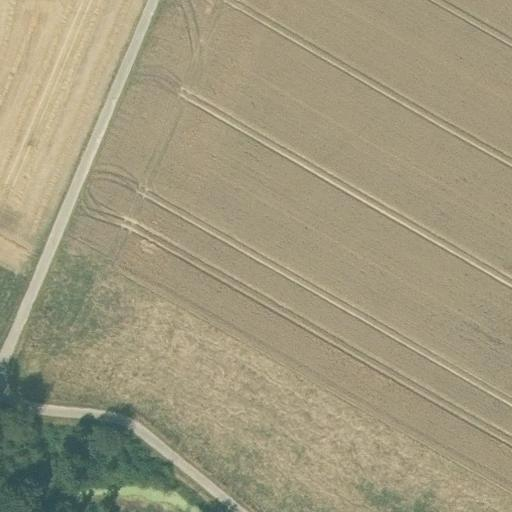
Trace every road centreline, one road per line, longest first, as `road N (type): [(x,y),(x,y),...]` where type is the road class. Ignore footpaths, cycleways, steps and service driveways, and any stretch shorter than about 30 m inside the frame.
road 1 (track): [(161,0),(0,385)]
road 2 (track): [(242,511),(120,421),(26,415),(0,397)]
